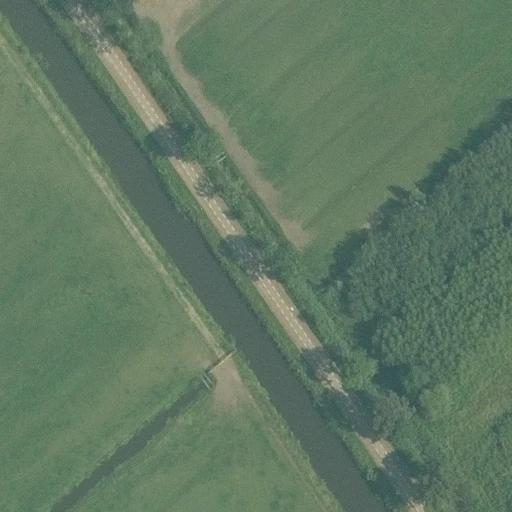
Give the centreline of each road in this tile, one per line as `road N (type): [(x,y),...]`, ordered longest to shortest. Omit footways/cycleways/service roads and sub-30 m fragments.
road 1 (tertiary): [(417,511),(71,0)]
road 2 (track): [(327,511),(237,372),(0,51)]
